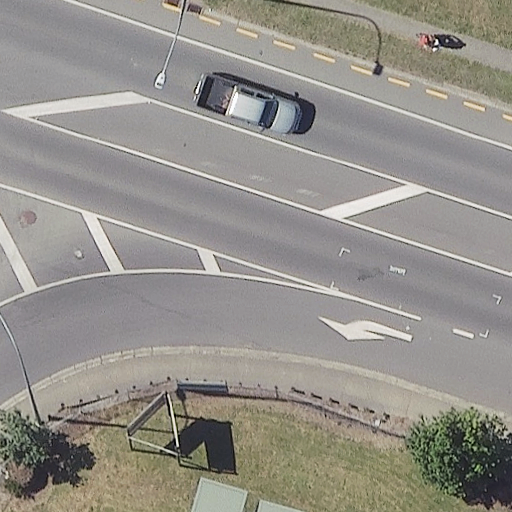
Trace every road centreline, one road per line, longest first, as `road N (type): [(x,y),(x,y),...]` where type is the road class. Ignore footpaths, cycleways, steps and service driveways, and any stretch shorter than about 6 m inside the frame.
road 1 (primary): [(0,99),(123,120),(511,251)]
road 2 (primary): [(511,380),(343,337),(161,320),(0,355)]
